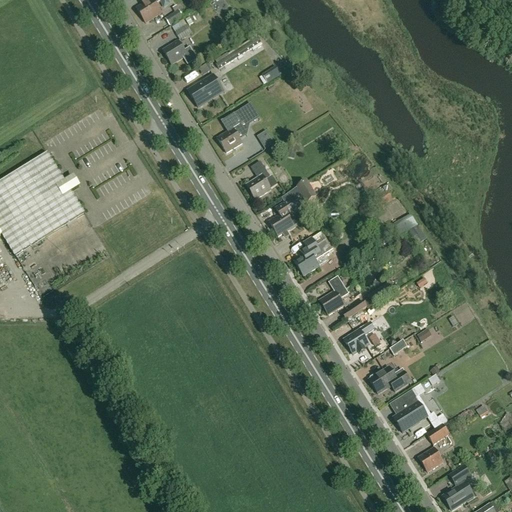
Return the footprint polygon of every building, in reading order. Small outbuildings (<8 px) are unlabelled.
[(145,25),(161,15),(155,6),(162,1),(161,0),(150,0),(151,1),(136,10),(145,25)] [(226,0),(219,0),(213,4),(223,17),(233,10),(226,0)] [(169,27),(183,18),(176,7),(172,9),(175,13),(165,20),(169,27)] [(183,29),(180,24),(172,29),(175,34),(180,42),(191,34),(187,27),(183,29)] [(219,71),(262,45),(259,39),(216,66),(219,71)] [(184,53),(178,42),(162,52),(171,67),(183,59),(187,66),(197,61),(189,49),(184,53)] [(206,75),(212,71),(206,63),(200,68),(206,75)] [(267,84),(273,81),(268,73),(263,77),(267,84)] [(198,109),(213,99),(225,93),(215,78),(188,94),(198,109)] [(227,133),(217,140),(226,155),(241,145),(239,142),(236,137),(238,135),(243,132),(241,128),(238,124),(245,120),(247,123),(257,116),(250,105),(221,123),(227,133)] [(259,145),(270,141),(267,132),(256,135),(259,145)] [(296,143),(295,157),(304,157),(304,143),(296,143)] [(255,148),(243,153),(247,161),(258,156),(255,148)] [(65,183),(48,155),(0,184),(0,238),(2,237),(15,258),(85,215),(71,192),(79,187),(73,178),(65,183)] [(265,183),(264,182),(269,179),(259,163),(250,169),(257,179),(246,186),(255,202),(271,192),(270,191),(277,186),(273,179),(265,183)] [(306,206),(317,199),(307,183),(296,189),(306,206)] [(397,197),(389,186),(372,197),(381,209),(393,201),(392,200),(397,197)] [(278,238),(294,228),(288,219),(298,213),(300,211),(294,201),(276,211),(280,216),(269,223),(278,238)] [(410,216),(394,225),(400,236),(409,232),(418,227),(410,216)] [(427,240),(422,232),(418,227),(409,232),(418,246),(427,240)] [(303,257),(294,263),(303,278),(319,268),(315,262),(317,261),(333,251),(326,241),(319,246),(316,248),(312,240),(311,239),(303,244),(307,250),(302,253),(301,252),(300,253),(303,257)] [(376,274),(368,277),(371,286),(380,282),(376,274)] [(328,317),(343,307),(339,301),(348,295),(337,278),(328,284),(333,293),(318,302),(328,317)] [(418,283),(420,288),(429,283),(427,278),(418,283)] [(373,307),(395,293),(389,284),(367,298),(368,300),(373,307)] [(346,322),(367,308),(363,302),(342,316),(346,322)] [(363,338),(374,330),(370,324),(359,331),(358,331),(343,341),(353,356),(368,346),(363,338)] [(394,358),(408,350),(403,343),(390,351),(394,358)] [(394,377),(389,369),(376,378),(374,378),(371,380),(371,381),(369,382),(378,397),(391,388),(395,394),(411,384),(403,371),(394,377)] [(433,387),(440,383),(436,376),(429,381),(433,387)] [(393,419),(402,434),(428,418),(416,400),(417,399),(412,392),(401,399),(408,410),(396,417),(393,419)] [(482,417),(492,413),(488,404),(478,409),(482,417)] [(433,447),(449,437),(442,426),(426,436),(433,447)] [(427,474),(443,464),(433,449),(417,459),(427,474)] [(442,497),(451,511),(474,498),(463,480),(469,476),(463,467),(448,476),(455,486),(455,485),(457,488),(442,497)]
